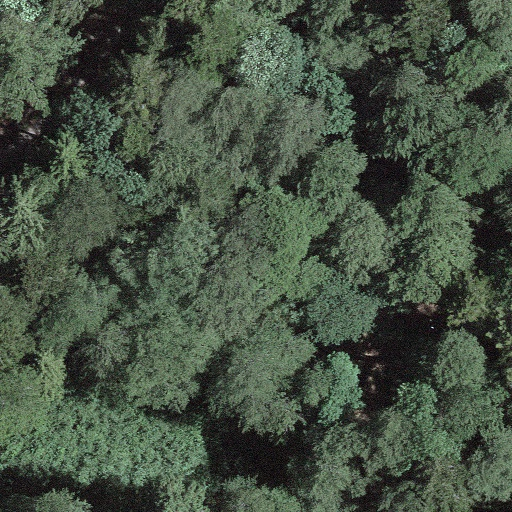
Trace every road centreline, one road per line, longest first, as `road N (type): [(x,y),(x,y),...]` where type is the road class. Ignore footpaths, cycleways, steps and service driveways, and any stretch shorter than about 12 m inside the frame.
road 1 (track): [(511,277),(410,322),(381,373),(332,511)]
road 2 (track): [(153,0),(0,148)]
